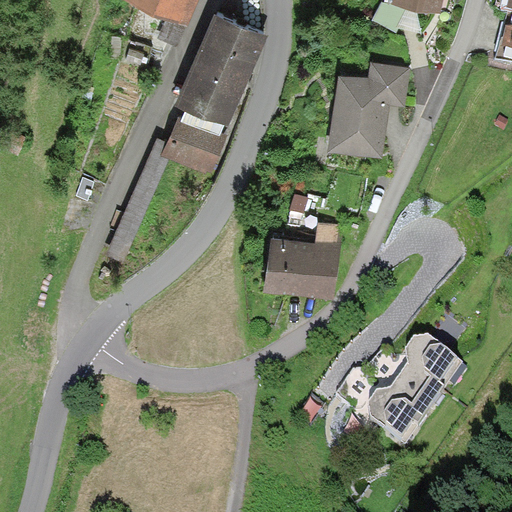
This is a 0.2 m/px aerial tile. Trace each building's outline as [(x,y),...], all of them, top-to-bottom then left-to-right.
[(148,0),(189,16),(195,0),(148,0)] [(381,0),(373,16),(397,30),(410,1),(443,8),(444,0),(381,0)] [(511,0),(511,15),(503,51),(511,53),(511,0)] [(213,3),(175,93),(231,116),(249,76),(269,27),(213,3)] [(341,70),(329,145),(385,154),(393,102),(404,104),(410,64),(373,59),(370,75),(341,70)] [(226,130),(180,110),(170,134),(164,149),(172,152),(209,168),(226,130)] [(501,117),(498,123),(504,127),(507,121),(501,117)] [(5,123),(0,136),(0,141),(20,148),(26,131),(5,123)] [(157,129),(105,248),(126,257),(172,152),(164,149),(170,134),(157,129)] [(96,179),(84,175),(77,193),(88,197),(96,179)] [(263,283),(333,294),(344,222),(319,218),(316,234),(272,227),(263,283)] [(347,223),(344,235),(359,240),(363,227),(347,223)] [(386,428),(407,443),(466,363),(429,336),(415,337),(405,348),(398,357),(387,348),(369,369),(360,369),(356,369),(338,394),(357,407),(386,428)]
